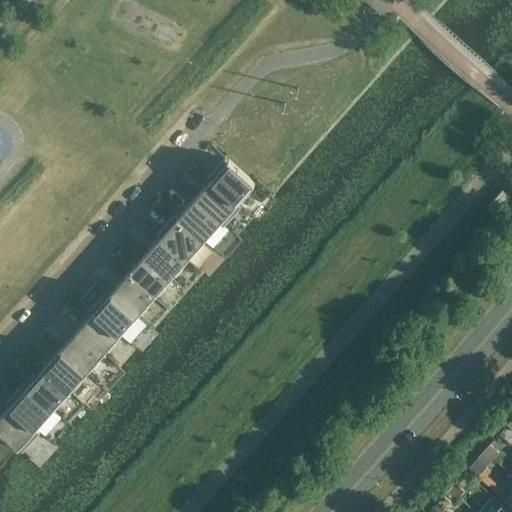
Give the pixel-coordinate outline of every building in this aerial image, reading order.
[(228,159),(211,179),(237,202),(254,183),(228,159)] [(237,202),(211,179),(194,198),(220,221),(237,202)] [(491,202),(486,208),(494,214),(510,196),(502,190),(497,195),(491,202)] [(220,221),(194,198),(177,217),(203,240),(220,221)] [(203,240),(177,217),(160,235),(187,259),(203,240)] [(187,259),(160,235),(144,254),(170,277),(187,259)] [(170,277),(144,254),(127,273),(153,296),(170,277)] [(153,296),(127,273),(110,292),(136,315),(153,296)] [(136,315),(110,292),(93,311),(120,334),(136,315)] [(120,334),(93,311),(77,329),(103,353),(120,334)] [(103,353),(77,329),(60,348),(86,371),(103,353)] [(86,371),(60,348),(43,367),(69,390),(86,371)] [(69,390),(43,367),(27,386),(53,409),(69,390)] [(53,409),(27,386),(10,404),(36,428),(53,409)] [(36,428),(10,404),(0,415),(0,431),(18,447),(36,428)] [(498,453),(489,444),(483,450),(493,459),(498,453)] [(478,476),(493,459),(483,450),(468,467),(478,476)] [(464,491),(454,483),(449,489),(458,497),(464,491)] [(458,497),(449,489),(443,495),(452,504),(458,497)] [(508,511),(500,505),(492,497),(478,511),(508,511)]
